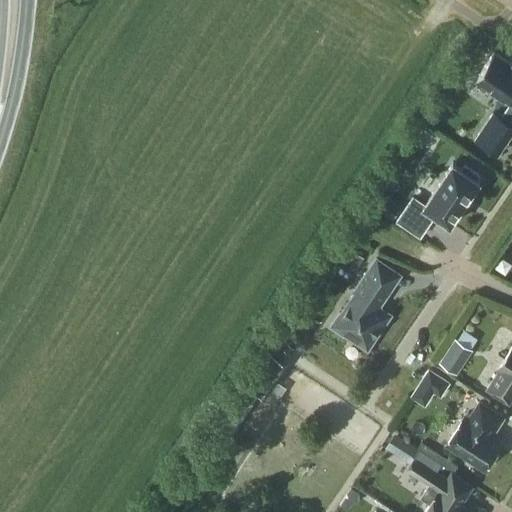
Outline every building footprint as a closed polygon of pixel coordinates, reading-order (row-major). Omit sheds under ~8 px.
[(506,59),(491,49),(472,77),(508,101),(499,114),(491,109),(473,136),(496,151),(511,126),(511,123),(506,119),(511,109),(511,61),(506,58),(506,59)] [(413,196),(403,210),(426,226),(435,213),(450,223),(480,180),(476,177),(479,173),(465,164),(462,167),(453,161),(424,203),(413,196)] [(345,234),(334,251),(343,258),(338,265),(351,274),(363,256),(347,245),(352,239),(345,234)] [(367,347),(390,314),(378,305),(380,301),(379,294),(395,271),(376,258),(354,291),(356,292),(342,313),(340,312),(331,325),(344,334),(345,332),(367,347)] [(455,337),(439,361),(457,373),(473,349),(455,337)] [(288,343),(283,349),(289,354),(294,347),(288,343)] [(487,387),(509,401),(511,396),(511,346),(498,368),(499,369),(487,387)] [(187,467),(203,478),(260,394),(265,397),(288,364),(267,350),(187,467)] [(429,390),(440,373),(428,365),(417,382),(429,390)] [(480,401),(468,420),(463,417),(447,442),(484,466),(500,441),(491,435),(503,416),(480,401)] [(420,497),(429,503),(423,511),(465,511),(468,508),(460,503),(472,485),(450,470),(446,477),(434,469),(439,462),(419,449),(414,456),(413,455),(405,468),(428,483),(420,497)]
